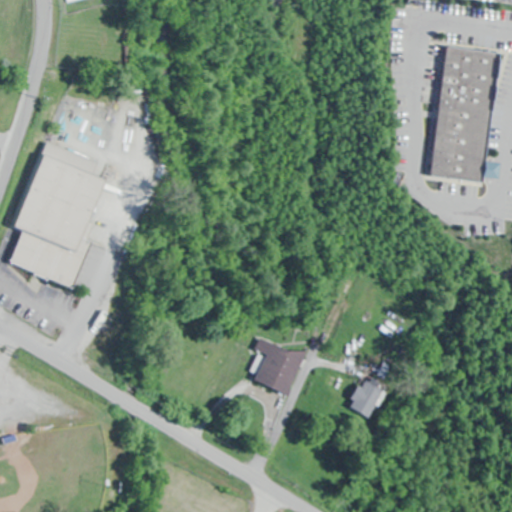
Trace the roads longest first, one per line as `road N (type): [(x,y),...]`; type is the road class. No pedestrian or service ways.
road 1 (residential): [(308,511),(0,327)]
road 2 (residential): [(252,478),(310,353),(314,290)]
road 3 (residential): [(41,0),(31,85),(0,180)]
